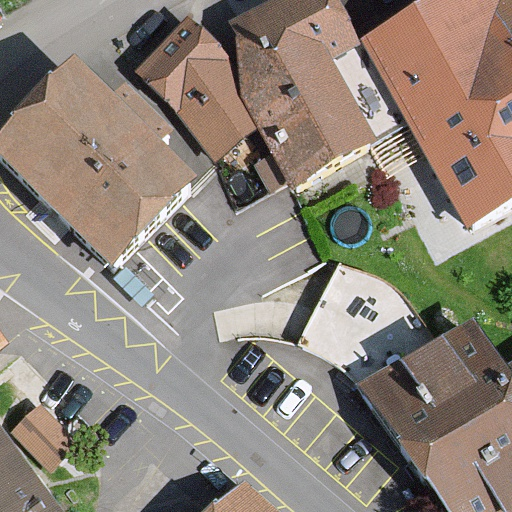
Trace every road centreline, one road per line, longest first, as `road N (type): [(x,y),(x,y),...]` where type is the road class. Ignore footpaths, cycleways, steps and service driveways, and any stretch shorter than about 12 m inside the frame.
road 1 (residential): [(323,511),(0,250)]
road 2 (residential): [(107,0),(37,36),(0,66)]
